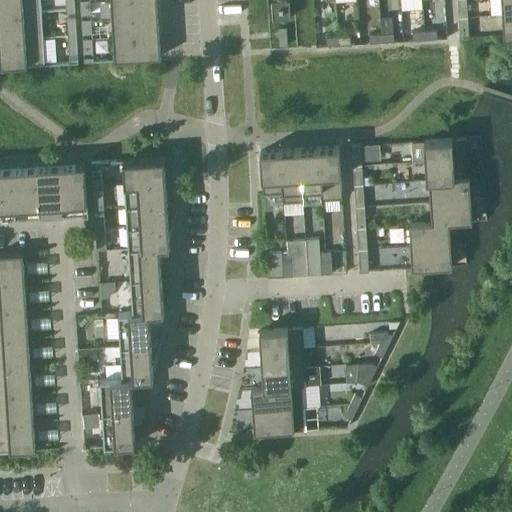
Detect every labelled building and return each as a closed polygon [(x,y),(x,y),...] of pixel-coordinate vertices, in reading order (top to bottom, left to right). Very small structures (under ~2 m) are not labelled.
[(0,0),(0,13),(41,11),(40,0),(0,0)] [(75,9),(74,0),(65,0),(66,10),(75,9)] [(158,16),(157,0),(114,0),(110,0),(112,19),(158,16)] [(290,17),(289,0),(271,0),(273,18),(290,17)] [(467,9),(466,0),(457,0),(458,10),(467,9)] [(511,0),(501,0),(503,13),(511,12),(511,0)] [(90,14),(89,2),(80,2),(81,14),(90,14)] [(0,39),(43,37),(41,11),(0,13),(0,39)] [(511,12),(503,13),(504,33),(511,32),(511,12)] [(159,36),(158,16),(112,19),(113,39),(159,36)] [(77,34),(75,17),(67,17),(68,35),(77,34)] [(91,33),(90,21),(82,22),(82,33),(91,33)] [(468,22),(459,23),(460,36),(469,36),(468,22)] [(287,26),(278,27),(279,44),(288,44),(287,26)] [(436,29),(424,30),(425,39),(437,38),(436,29)] [(425,39),(424,30),(412,31),(412,39),(425,39)] [(393,32),(381,33),(381,41),(394,41),(393,32)] [(381,41),(381,33),(369,34),(369,42),(381,41)] [(78,53),(77,34),(68,35),(69,53),(78,53)] [(350,35),(338,36),(338,44),(351,43),(350,35)] [(161,56),(159,36),(113,39),(114,59),(161,56)] [(338,44),(338,36),(325,36),(326,45),(338,44)] [(0,66),(45,63),(43,37),(0,39),(0,66)] [(93,52),(92,40),(83,41),(84,53),(93,52)] [(454,138),(424,140),(425,160),(455,158),(468,157),(466,137),(454,138)] [(360,144),(352,145),(352,158),(361,158),(360,144)] [(339,145),(318,147),(320,169),(321,190),(320,190),(321,199),(342,198),(340,167),(339,145)] [(320,169),(318,147),(299,148),(301,170),(302,191),(303,191),(320,190),(321,190),(320,169)] [(301,170),(299,148),(280,149),(281,171),(283,192),(282,192),(282,202),(304,200),(303,191),(302,191),(301,170)] [(281,171),(280,149),(260,151),(261,173),(263,193),(282,192),(283,192),(281,171)] [(165,180),(164,157),(123,159),(124,182),(165,180)] [(469,177),(468,157),(455,158),(425,160),(426,180),(429,180),(429,179),(456,177),(469,177)] [(85,162),(60,164),(62,204),(87,202),(85,162)] [(62,204),(60,164),(36,165),(38,205),(62,204)] [(38,205),(36,165),(12,167),(14,207),(38,205)] [(0,207),(14,207),(12,167),(0,167),(0,207)] [(102,184),(101,170),(91,170),(92,185),(102,184)] [(362,171),(353,171),(354,184),(363,183),(362,171)] [(470,198),(469,177),(456,177),(429,179),(429,180),(430,201),(470,198)] [(167,201),(165,180),(124,182),(126,204),(167,201)] [(364,199),(363,183),(354,184),(355,199),(364,199)] [(102,191),(93,192),(94,206),(103,205),(102,191)] [(472,221),(470,198),(430,201),(431,221),(449,220),(449,222),(472,221)] [(168,223),(167,201),(126,204),(127,225),(168,223)] [(365,211),(356,212),(357,226),(366,225),(365,211)] [(105,227),(104,213),(94,213),(95,228),(105,227)] [(450,242),(449,222),(449,220),(431,221),(409,223),(410,244),(450,242)] [(170,244),(168,223),(127,225),(129,247),(170,244)] [(366,239),(366,225),(357,226),(358,240),(366,239)] [(105,234),(96,235),(97,249),(106,248),(105,234)] [(319,236),(307,237),(310,273),(321,272),(321,261),(320,251),(319,236)] [(452,265),(450,242),(410,244),(412,268),(452,265)] [(170,246),(170,244),(129,247),(131,280),(162,278),(160,247),(170,246)] [(331,250),(320,251),(321,261),(331,261),(331,250)] [(0,282),(25,281),(23,251),(0,252),(0,282)] [(282,253),(270,254),(271,275),(283,274),(283,264),(282,253)] [(292,253),(282,253),(283,264),(293,263),(292,253)] [(367,254),(359,255),(360,271),(368,271),(367,254)] [(332,271),(331,261),(321,261),(321,272),(332,271)] [(294,274),(293,263),(283,264),(283,274),(294,274)] [(164,309),(162,278),(131,280),(133,311),(164,309)] [(0,310),(26,309),(25,281),(0,282),(0,310)] [(0,338),(28,337),(26,309),(0,310),(0,338)] [(164,311),(164,309),(133,311),(118,312),(120,345),(151,343),(149,312),(164,311)] [(302,326),(259,329),(261,349),(303,346),(302,326)] [(393,334),(385,330),(380,341),(387,345),(393,334)] [(0,366),(30,364),(28,337),(0,338),(0,366)] [(382,356),(387,345),(380,341),(374,352),(382,356)] [(153,374),(151,343),(120,345),(122,376),(153,374)] [(304,365),(303,346),(261,349),(262,368),(304,365)] [(372,376),(377,365),(370,361),(364,372),(372,376)] [(0,394),(32,393),(30,364),(0,366),(0,394)] [(306,385),(304,365),(262,368),(263,386),(263,387),(301,384),(301,386),(306,385)] [(153,377),(153,374),(122,376),(100,378),(102,411),(133,409),(131,378),(153,377)] [(302,407),(301,386),(301,384),(263,387),(263,386),(251,387),(252,409),(293,407),(293,408),(302,407)] [(357,407),(362,396),(354,392),(349,403),(357,407)] [(0,422),(34,420),(32,393),(0,394),(0,422)] [(351,418),(357,407),(349,403),(344,414),(351,418)] [(294,429),(293,408),(293,407),(252,409),(254,432),(294,429)] [(135,443),(133,409),(102,411),(105,445),(135,443)] [(0,451),(36,450),(34,420),(0,422),(0,451)]
